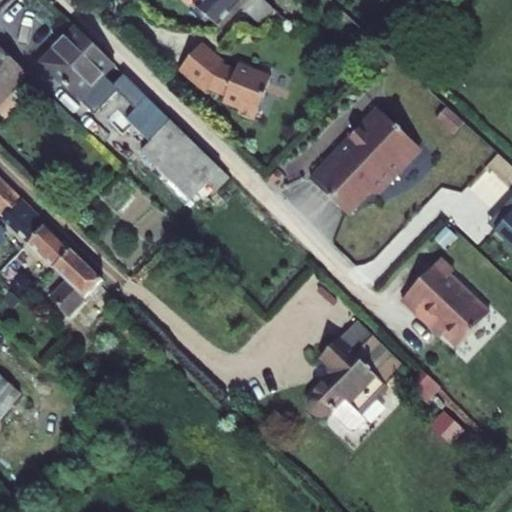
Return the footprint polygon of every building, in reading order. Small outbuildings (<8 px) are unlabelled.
[(203,0),(221,15),(235,0),(203,0)] [(241,0),(263,19),(276,5),(270,0),(241,0)] [(113,60),(75,23),(40,59),(78,96),(113,60)] [(235,107),(252,114),(271,70),(253,62),(255,57),(240,50),(235,63),(226,60),(199,38),(179,62),(205,84),(209,79),(225,87),(221,95),(237,102),(235,107)] [(0,55),(14,69),(0,84),(0,91),(25,66),(0,41),(0,55)] [(0,84),(14,69),(0,55),(0,84)] [(378,59),(364,72),(370,78),(383,64),(378,59)] [(139,145),(190,194),(207,177),(220,163),(147,93),(127,114),(148,135),(139,145)] [(378,104),(309,175),(345,211),(368,187),(374,189),(390,173),(396,172),(403,167),(409,161),(411,153),(419,144),(378,104)] [(220,163),(207,177),(214,184),(228,171),(220,163)] [(0,177),(0,208),(1,210),(16,193),(0,177)] [(26,236),(43,219),(16,193),(1,210),(26,236)] [(43,219),(26,236),(53,263),(69,245),(43,219)] [(101,275),(69,245),(53,263),(67,276),(49,293),(67,310),(101,275)] [(444,259),(404,302),(418,315),(421,311),(460,348),(493,313),(454,276),(457,272),(444,259)] [(11,286),(23,298),(32,288),(20,275),(11,286)] [(333,330),(344,341),(362,323),(350,312),(333,330)] [(362,323),(344,341),(348,345),(365,327),(362,323)] [(339,389),(354,404),(399,359),(365,327),(348,345),(344,341),(327,358),(330,361),(297,395),(316,413),(339,389)] [(344,341),(333,330),(316,347),(327,358),(344,341)] [(0,379),(0,416),(2,418),(20,398),(0,379)]
